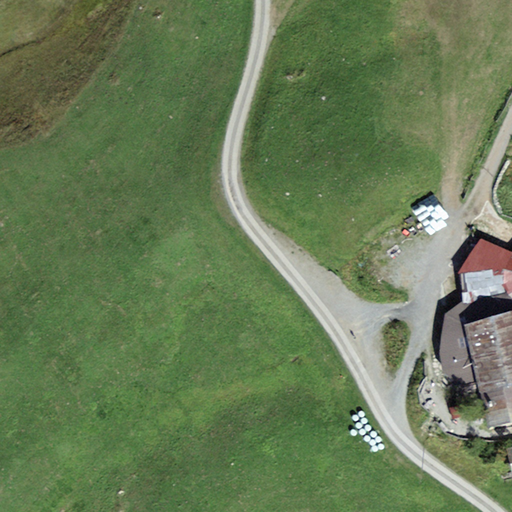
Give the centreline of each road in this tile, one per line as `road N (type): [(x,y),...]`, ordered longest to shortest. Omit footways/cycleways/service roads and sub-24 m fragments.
road 1 (track): [(392,416),(352,328),(243,211),(230,156),(263,0)]
road 2 (track): [(392,416),(426,304),(511,124)]
road 3 (track): [(494,511),(424,460),(392,416)]
